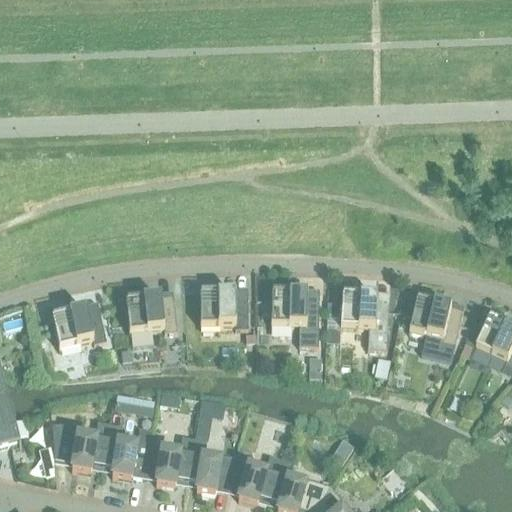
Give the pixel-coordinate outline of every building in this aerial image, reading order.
[(261,307),(261,319),(271,319),(270,331),(299,332),(298,353),(318,353),(319,303),(306,303),(306,299),(271,298),(271,307),(261,307)] [(200,299),(200,332),(235,332),(235,335),(248,335),(247,302),(235,303),(235,299),(200,299)] [(342,300),(340,333),(368,335),(367,355),(386,357),(389,307),(377,306),(377,302),(342,300)] [(125,306),(129,339),(163,335),(164,339),(177,338),(173,305),(161,306),(160,302),(125,306)] [(416,305),(409,337),(430,342),(443,345),(439,362),(451,365),(454,352),(462,320),(450,317),(450,313),(416,305)] [(52,322),(59,354),(93,347),(93,351),(106,348),(99,316),(87,318),(86,314),(52,322)] [(475,353),(506,367),(505,371),(511,374),(511,333),(489,323),(475,353)] [(309,364),(309,385),(321,385),(321,364),(309,364)] [(0,452),(19,448),(7,401),(0,403),(0,452)] [(160,401),(159,413),(170,414),(172,402),(160,401)] [(91,471),(102,473),(110,431),(97,429),(94,446),(79,443),(78,430),(52,432),(54,465),(73,468),(71,476),(90,479),(91,471)] [(132,474),(145,477),(150,449),(149,449),(138,447),(137,447),(136,453),(119,450),(122,433),(110,431),(102,473),(113,475),(112,483),(130,486),(132,474)] [(140,435),(138,447),(149,449),(151,437),(140,435)] [(176,486),(186,488),(194,445),(182,443),(179,460),(162,457),(163,451),(150,449),(145,477),(158,479),(156,491),(174,494),(176,486)] [(217,489),(229,491),(236,464),(221,461),(220,468),(203,465),(206,448),(194,445),(186,488),(197,490),(196,498),(214,501),(217,489)] [(258,504),(269,507),(281,466),(269,463),(264,479),(248,474),(250,468),(236,464),(229,491),(241,495),(238,506),(256,511),(258,504)] [(316,511),(330,492),(306,485),(304,491),(288,486),(293,470),(281,466),(269,507),(279,510),(278,511),(316,511)] [(345,511),(346,511),(330,492),(316,511),(345,511)]
